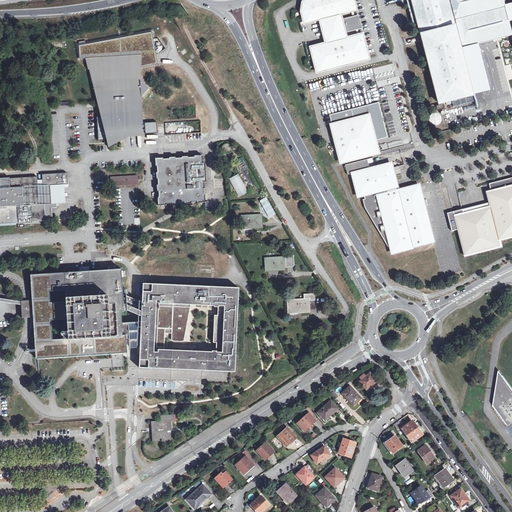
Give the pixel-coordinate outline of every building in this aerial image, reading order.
[(341,19),(340,13),(356,9),(353,0),(307,0),(304,3),(302,12),(304,18),(305,23),(320,19),(327,44),(311,48),(314,59),(318,71),(369,58),(367,54),(362,34),(346,38),(345,32),(361,28),(357,15),(341,19)] [(411,0),(439,103),(452,100),(453,107),(474,102),(460,49),(447,0),(411,0)] [(508,21),(505,7),(503,0),(447,0),(460,49),(511,35),(508,21)] [(97,117),(98,141),(106,140),(106,135),(108,134),(108,148),(121,143),(120,134),(122,134),(123,139),(131,138),(131,137),(143,136),(143,123),(141,97),(148,88),(140,81),(139,68),(158,64),(156,54),(158,54),(156,47),(155,47),(153,39),(152,32),(87,44),(86,41),(80,42),(81,59),(86,58),(89,70),(94,69),(95,81),(97,81),(98,92),(100,92),(101,103),(103,103),(104,117),(101,117),(97,117)] [(158,38),(153,39),(155,47),(156,47),(158,54),(165,49),(158,38)] [(89,70),(101,117),(104,117),(103,103),(101,103),(100,92),(98,92),(97,81),(95,81),(94,69),(89,70)] [(332,125),(341,161),(378,152),(375,140),(388,137),(383,121),(383,118),(379,102),(351,109),(354,119),(332,125)] [(354,119),(351,109),(329,115),(332,125),(354,119)] [(437,113),(434,113),(431,114),(430,116),(429,117),(428,118),(428,120),(429,123),(430,124),(432,125),(434,126),(436,126),(438,125),(440,123),(441,121),(441,118),(440,115),(438,114),(437,113)] [(157,122),(144,123),(145,134),(157,133),(157,122)] [(230,152),(231,149),(230,146),(227,144),(224,146),(222,149),(223,152),(226,153),(228,153),(230,152)] [(158,179),(158,185),(157,185),(157,191),(159,191),(159,197),(158,197),(158,205),(166,205),(166,204),(172,203),(172,204),(179,204),(179,203),(185,203),(185,204),(191,203),(191,202),(197,202),(197,203),(205,202),(205,195),(203,195),(203,189),(204,189),(204,182),(206,182),(205,163),(203,163),(202,156),(194,156),(194,157),(188,158),(188,156),(182,157),(182,158),(176,158),(176,157),(169,158),(169,159),(163,159),(163,158),(155,158),(156,167),(157,167),(158,173),(156,173),(157,179),(158,179)] [(234,161),(251,195),(259,190),(243,157),(234,161)] [(361,199),(363,207),(389,246),(391,246),(393,253),(434,242),(419,185),(397,191),(396,187),(397,186),(393,168),(391,162),(369,168),(367,159),(345,165),(348,175),(350,174),(356,196),(362,194),(363,198),(361,199)] [(0,224),(52,221),(52,208),(57,208),(56,199),(52,200),(52,185),(68,184),(67,173),(42,175),(43,186),(37,186),(37,177),(0,179),(0,224)] [(239,175),(230,179),(238,196),(246,192),(239,175)] [(137,184),(137,176),(111,178),(111,186),(137,184)] [(491,206),(499,239),(511,235),(511,176),(489,183),(491,191),(489,195),(490,197),(491,206)] [(266,197),(259,201),(268,217),(275,213),(266,197)] [(499,239),(491,206),(464,213),(463,209),(447,213),(452,231),(458,229),(465,255),(501,245),(499,239)] [(261,215),(253,215),(253,217),(242,218),(242,227),(253,226),(254,228),(262,228),(261,215)] [(278,259),(278,257),(264,258),(265,271),(278,270),(278,268),(268,269),(267,260),(278,259)] [(284,257),(278,257),(278,259),(267,260),(268,269),(278,268),(278,270),(285,270),(284,257)] [(38,357),(110,352),(123,351),(127,351),(126,335),(123,335),(122,328),(122,323),(121,311),(124,311),(123,289),(121,271),(32,277),(34,300),(29,301),(21,301),(21,302),(22,305),(22,318),(30,317),(35,317),(38,357)] [(140,354),(139,367),(230,372),(235,372),(238,300),(239,300),(239,299),(238,299),(238,288),(215,287),(143,284),(142,303),(142,309),(141,322),(141,326),(122,328),(123,335),(126,335),(127,351),(127,356),(130,356),(129,347),(130,347),(129,342),(132,342),(132,340),(134,340),(134,342),(137,342),(137,346),(137,353),(140,354)] [(142,309),(142,303),(126,295),(126,289),(123,289),(124,311),(127,311),(127,302),(142,309)] [(288,302),(288,311),(301,310),(301,312),(310,312),(310,309),(315,309),(314,294),(304,295),(304,299),(297,299),(297,302),(288,302)] [(124,369),(123,351),(110,352),(112,370),(124,369)] [(360,381),(366,388),(368,390),(374,386),(372,384),(376,380),(370,373),(360,381)] [(511,388),(501,373),(499,373),(494,406),(511,431),(511,388)] [(342,393),(348,400),(349,399),(354,405),(356,407),(361,398),(350,386),(342,393)] [(317,413),(325,422),(330,417),(331,416),(330,415),(338,408),(331,400),(317,413)] [(309,412),(313,417),(315,415),(308,407),(306,409),(309,412)] [(315,420),(313,417),(309,412),(296,424),(304,432),(308,428),(310,426),(310,425),(315,420)] [(166,430),(170,430),(171,430),(170,421),(172,419),(172,415),(160,416),(160,422),(152,422),(152,430),(153,441),(159,441),(159,437),(162,437),(162,442),(170,442),(170,433),(166,434),(166,430)] [(410,441),(420,433),(415,426),(411,420),(401,428),(410,441)] [(284,424),(287,428),(291,433),(295,430),(287,421),(284,424)] [(277,436),(280,440),(282,439),(287,444),(291,441),(295,437),(291,433),(287,428),(277,436)] [(393,454),(403,447),(395,436),(391,440),(386,444),(393,454)] [(343,438),(339,452),(350,456),(352,452),(354,447),(352,447),(354,442),(343,438)] [(274,451),(266,442),(257,450),(265,459),(269,455),(274,451)] [(427,463),(435,457),(431,451),(426,445),(418,451),(427,463)] [(330,454),(325,447),(322,449),(318,452),(317,450),(311,454),(317,463),(330,454)] [(254,465),(245,455),(235,465),(244,474),(249,469),(254,465)] [(399,470),(402,474),(406,472),(408,475),(413,471),(405,459),(396,466),(399,470)] [(305,467),(304,467),(301,470),(297,474),(306,484),(314,477),(310,473),(313,470),(308,464),(305,467)] [(326,476),(333,483),(334,482),(336,485),(342,479),(344,478),(335,468),(326,476)] [(444,487),(453,481),(449,474),(445,469),(436,476),(444,487)] [(214,477),(222,485),(223,484),(225,486),(229,483),(233,479),(226,471),(223,473),(221,472),(214,477)] [(368,487),(378,490),(382,477),(372,474),(370,480),(368,487)] [(296,495),(286,483),(282,487),(278,491),(288,503),(296,495)] [(187,499),(194,507),(200,502),(201,503),(208,497),(211,494),(203,485),(187,499)] [(316,495),(325,505),(329,501),(331,503),(333,501),(335,499),(325,487),(316,495)] [(415,498),(418,502),(420,500),(421,502),(425,499),(424,496),(426,495),(421,489),(418,491),(417,489),(412,493),(415,498)] [(450,496),(458,506),(460,508),(464,505),(468,503),(465,499),(467,497),(461,489),(450,496)] [(261,511),(269,505),(261,495),(251,504),(255,509),(258,511),(261,511)]
